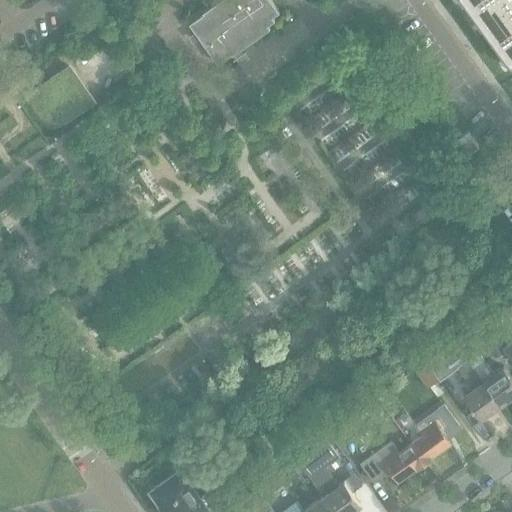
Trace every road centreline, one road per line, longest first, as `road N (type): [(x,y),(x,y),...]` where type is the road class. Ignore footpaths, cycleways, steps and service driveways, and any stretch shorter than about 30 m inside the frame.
road 1 (residential): [(112,497),(0,332)]
road 2 (residential): [(511,132),(417,0)]
